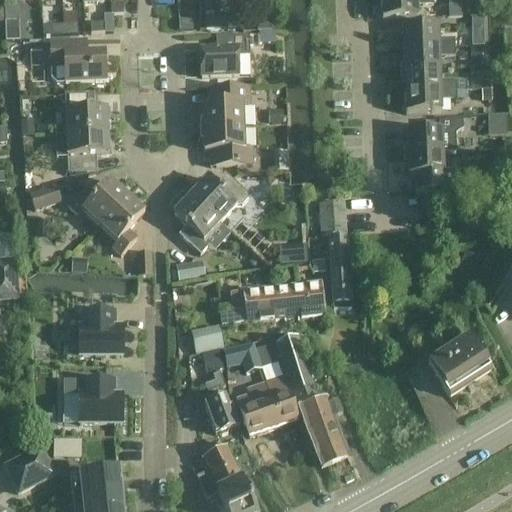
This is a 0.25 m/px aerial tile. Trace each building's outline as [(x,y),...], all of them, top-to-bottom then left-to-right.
[(433,8),(432,0),(400,0),(381,1),(382,23),(417,22),(416,8),(433,8)] [(460,0),(446,0),(447,20),(461,19),(460,0)] [(485,7),(480,0),(471,0),(468,3),(474,14),(485,7)] [(123,17),(122,5),(110,5),(111,17),(123,17)] [(482,32),(482,19),(470,20),(470,32),(482,32)] [(234,20),(232,20),(220,21),(220,31),(234,31),(234,20)] [(219,21),(205,21),(206,32),(220,31),(219,21)] [(192,32),(192,22),(178,22),(179,33),(192,32)] [(18,23),(4,24),(4,25),(5,44),(19,44),(18,23)] [(104,36),(104,25),(90,26),(90,36),(104,36)] [(49,38),(63,38),(63,27),(49,28),(49,38)] [(63,27),(63,38),(77,37),(77,27),(63,27)] [(402,30),(403,52),(455,50),(454,41),(438,42),(437,28),(402,30)] [(274,34),(258,34),(259,47),(275,46),(274,34)] [(249,59),(249,38),(226,39),(226,51),(200,52),(201,81),(238,79),(237,60),(249,59)] [(82,58),(81,44),(50,46),(51,80),(56,87),(105,85),(104,57),(82,58)] [(403,52),(404,74),(439,73),(438,60),(455,59),(455,50),(403,52)] [(480,50),(469,50),(470,63),(480,63),(480,50)] [(404,74),(405,95),(465,93),(456,93),(456,84),(439,85),(439,73),(404,74)] [(203,132),(243,131),(242,109),(250,109),(249,92),(213,94),(213,109),(202,110),(203,132)] [(490,104),(489,92),(481,92),(481,104),(490,104)] [(465,98),(465,93),(405,95),(405,117),(441,116),(440,103),(457,102),(461,102),(461,98),(465,98)] [(64,99),(66,137),(107,136),(106,113),(94,114),(93,98),(64,99)] [(283,126),(282,113),(269,114),(270,126),(283,126)] [(406,135),(407,157),(442,156),(442,143),(450,143),(450,134),(452,134),(458,131),(458,121),(423,122),(424,134),(406,135)] [(32,124),(22,125),(22,139),(33,138),(32,124)] [(243,152),(243,131),(203,132),(204,155),(215,154),(215,170),(252,169),(251,152),(243,152)] [(107,136),(66,137),(68,176),(96,175),(96,159),(108,158),(107,136)] [(442,156),(407,157),(408,179),(425,178),(426,190),(456,189),(455,168),(443,168),(442,156)] [(197,189),(189,197),(220,226),(236,208),(242,209),(247,203),(247,197),(242,192),(241,192),(236,192),(224,181),(215,189),(207,181),(199,190),(197,189)] [(82,214),(99,230),(128,198),(120,190),(117,192),(109,184),(93,202),(84,194),(67,211),(76,220),(82,214)] [(61,205),(56,190),(29,198),(34,213),(61,205)] [(181,209),(173,217),(186,229),(178,238),(200,258),(209,249),(204,244),(220,226),(189,197),(180,207),(181,209)] [(137,206),(128,198),(99,230),(117,246),(111,252),(120,260),(137,242),(128,234),(144,217),(135,209),(137,206)] [(346,236),(344,206),(319,208),(321,238),(346,236)] [(350,313),(346,242),(328,243),(333,314),(350,313)] [(306,248),(277,250),(279,268),(307,266),(306,248)] [(465,254),(459,269),(473,275),(480,260),(465,254)] [(151,280),(151,256),(136,256),(137,280),(151,280)] [(72,260),(71,274),(86,275),(87,261),(72,260)] [(0,303),(18,302),(15,263),(0,263),(0,303)] [(325,275),(324,263),(311,264),(312,276),(325,275)] [(186,280),(186,266),(173,266),(174,281),(186,280)] [(231,300),(232,313),(322,304),(320,287),(295,289),(295,293),(231,300)] [(322,304),(232,313),(234,327),(298,321),(298,324),(324,321),(322,304)] [(83,316),(83,330),(79,330),(79,360),(122,360),(122,330),(114,330),(114,316),(83,316)] [(217,334),(192,339),(195,354),(220,349),(217,334)] [(492,375),(470,341),(428,368),(450,402),(492,375)] [(296,342),(276,349),(280,360),(297,413),(315,456),(321,471),(330,468),(350,460),(326,402),(317,405),(296,342)] [(259,367),(280,360),(276,349),(275,347),(255,354),(259,367)] [(226,372),(241,368),(238,351),(222,355),(226,372)] [(219,353),(201,358),(206,378),(224,374),(219,353)] [(225,391),(219,376),(212,379),(214,385),(204,388),(210,405),(204,407),(215,438),(218,437),(221,439),(228,436),(228,433),(239,429),(231,410),(229,411),(222,392),(225,391)] [(282,380),(265,386),(281,430),(297,424),(282,380)] [(78,428),(121,428),(122,398),(113,398),(113,384),(82,384),(62,384),(62,399),(78,399),(78,428)] [(249,441),(281,430),(265,386),(249,392),(251,398),(235,403),(249,441)] [(220,494),(241,484),(226,452),(222,454),(218,447),(202,454),(207,464),(206,464),(207,468),(197,473),(202,493),(217,487),(220,494)] [(301,448),(292,451),(295,461),(304,458),(301,448)] [(53,479),(40,452),(4,471),(18,497),(53,479)] [(69,483),(72,510),(120,505),(117,477),(69,483)] [(217,487),(202,493),(204,499),(217,497),(224,511),(254,511),(241,484),(220,494),(217,487)]
